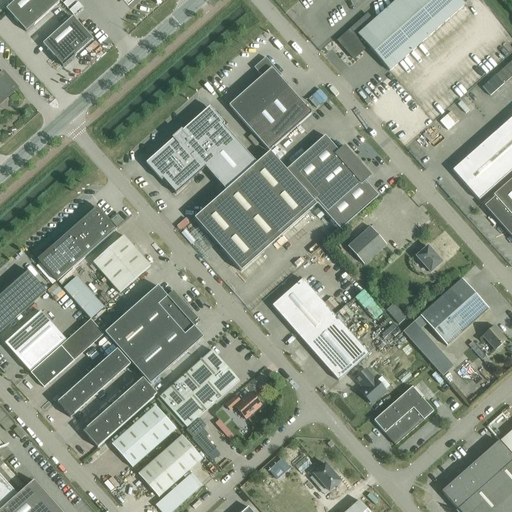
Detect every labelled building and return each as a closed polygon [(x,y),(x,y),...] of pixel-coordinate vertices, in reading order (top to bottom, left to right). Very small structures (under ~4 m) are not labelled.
[(57,0),(16,0),(5,10),(26,33),(60,3),(57,0)] [(349,31),(337,41),(353,59),(365,49),(365,48),(367,46),(389,72),(465,5),(460,0),(397,0),(373,21),(367,15),(349,31)] [(73,17),(42,45),(63,68),(93,40),(73,17)] [(254,68),(262,77),(229,107),(269,152),(312,114),(280,78),(282,76),(266,58),(254,68)] [(511,76),(511,68),(508,64),(498,72),(507,81),(511,76)] [(9,97),(16,90),(3,75),(0,71),(0,101),(7,95),(9,97)] [(181,132),(173,139),(175,141),(149,164),(176,195),(205,168),(226,191),(256,164),(223,126),(222,126),(209,111),(183,134),(181,132)] [(511,118),(452,171),(479,201),(511,171),(511,118)] [(338,152),(325,137),(286,171),(270,153),(256,164),(226,191),(194,219),(241,272),(317,205),(340,231),(378,197),(365,182),(371,177),(344,146),(338,152)] [(511,179),(493,196),(494,198),(484,207),(511,238),(511,179)] [(52,247),(37,260),(57,283),(117,230),(110,222),(97,208),(52,247)] [(318,209),(314,213),(319,219),(324,215),(318,209)] [(386,246),(370,228),(348,247),(364,266),(386,246)] [(150,267),(123,236),(93,263),(120,294),(150,267)] [(428,247),(416,257),(430,273),(442,263),(428,247)] [(0,333),(46,292),(28,272),(0,296),(0,333)] [(103,309),(76,278),(64,289),(91,320),(103,309)] [(272,307),(338,382),(368,355),(302,280),(272,307)] [(488,310),(462,280),(420,317),(447,347),(488,310)] [(127,359),(186,307),(173,292),(167,297),(158,287),(105,334),(127,359)] [(186,307),(127,359),(150,385),(203,338),(194,328),(200,322),(186,307)] [(66,341),(40,312),(5,344),(30,373),(66,341)] [(91,320),(30,374),(44,388),(104,335),(91,320)] [(454,367),(414,323),(403,333),(443,377),(454,367)] [(506,341),(494,327),(483,337),(495,351),(506,341)] [(472,342),(469,345),(482,361),(483,360),(486,357),(472,342)] [(106,359),(121,375),(131,366),(117,350),(106,359)] [(159,398),(156,401),(182,430),(183,431),(185,429),(187,431),(186,432),(196,443),(196,444),(208,457),(216,450),(206,438),(208,436),(203,430),(206,427),(198,418),(239,382),(212,351),(159,398)] [(97,367),(111,383),(121,375),(106,359),(97,367)] [(88,375),(102,391),(111,383),(97,367),(88,375)] [(366,370),(356,379),(365,389),(361,393),(371,405),(386,392),(385,390),(389,386),(382,377),(377,382),(375,379),(374,380),(366,370)] [(79,384),(93,399),(102,391),(88,376),(79,384)] [(133,389),(147,406),(158,397),(143,380),(133,389)] [(79,384),(70,392),(83,407),(93,399),(79,384)] [(385,434),(392,442),(395,446),(424,421),(423,421),(433,412),(412,388),(374,421),(385,434)] [(124,397),(138,414),(147,406),(133,389),(124,397)] [(57,403),(70,418),(83,407),(70,392),(57,403)] [(246,419),(261,406),(250,393),(240,402),(236,397),(226,406),(231,411),(235,407),(246,419)] [(114,405),(129,422),(138,414),(124,397),(114,405)] [(105,413),(120,430),(129,422),(114,405),(105,413)] [(112,445),(132,469),(176,430),(155,407),(112,445)] [(0,408),(0,423),(6,431),(14,424),(0,408)] [(96,421),(110,438),(120,430),(105,413),(96,421)] [(83,432),(97,449),(110,438),(96,421),(83,432)] [(13,431),(21,440),(26,436),(18,427),(13,431)] [(228,431),(224,435),(230,441),(234,437),(228,431)] [(511,455),(511,431),(500,442),(511,455)] [(202,460),(182,437),(138,475),(159,498),(202,460)] [(0,511),(61,511),(34,481),(18,495),(0,475),(0,449),(7,446),(7,445),(4,447),(0,442),(0,511)] [(459,511),(511,511),(511,457),(498,442),(442,492),(459,511)] [(305,458),(295,467),(301,474),(311,465),(305,458)] [(314,476),(310,479),(319,489),(323,485),(329,492),(341,482),(325,464),(313,475),(314,476)] [(367,511),(359,502),(359,501),(346,511),(367,511)]
